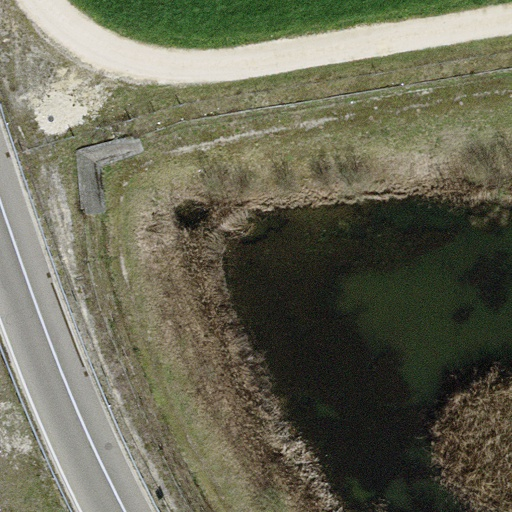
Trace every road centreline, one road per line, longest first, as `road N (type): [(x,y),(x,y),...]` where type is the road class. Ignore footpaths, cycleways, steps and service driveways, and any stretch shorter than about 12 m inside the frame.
road 1 (track): [(44,0),(84,45),(133,63),(189,69),(511,16)]
road 2 (motorway): [(106,511),(0,262)]
